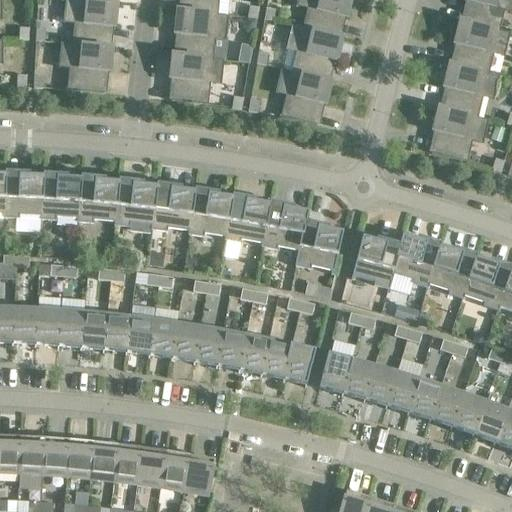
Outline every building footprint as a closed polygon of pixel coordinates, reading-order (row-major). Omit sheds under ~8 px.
[(76,24),(74,46),(107,49),(109,27),(113,28),(113,29),(114,30),(117,5),(112,5),(79,1),(65,0),(63,24),(64,24),(64,22),(76,24)] [(183,0),(182,12),(215,16),(216,0),(183,0)] [(310,9),(304,30),(336,38),(342,17),(346,18),(345,19),(347,20),(351,0),(297,0),(296,7),(297,8),(298,6),(310,9)] [(470,2),(465,24),(497,31),(502,10),(511,12),(511,0),(464,0),(464,2),(465,3),(466,1),(470,2)] [(256,21),(258,9),(249,8),(247,20),(256,21)] [(273,23),(275,11),(266,10),(264,22),(273,23)] [(180,35),(177,57),(210,60),(213,38),(225,39),(225,41),(226,41),(228,17),(215,16),(182,12),(177,12),(174,36),(175,36),(176,34),(180,35)] [(459,45),(454,67),(486,75),(491,53),(503,56),(503,58),(504,58),(510,35),(497,31),(465,24),(459,22),(453,46),(455,46),(455,44),(459,45)] [(299,52),(294,74),(326,82),(331,60),(335,61),(335,63),(336,63),(342,40),(336,38),(304,30),(291,27),(285,51),(287,51),(287,49),(299,52)] [(28,42),(28,30),(19,30),(19,42),(28,42)] [(44,43),(45,31),(36,31),(35,43),(44,43)] [(68,92),(103,95),(103,94),(102,94),(104,72),(109,72),(108,74),(110,74),(112,50),(107,49),(74,46),(61,44),(58,69),(59,69),(59,67),(72,68),(69,90),(68,90),(68,92)] [(248,65),(250,54),(242,52),(240,64),(248,65)] [(265,67),(267,55),(258,54),(256,66),(265,67)] [(171,101),(171,103),(207,106),(207,105),(206,105),(208,83),(220,84),(220,86),(221,86),(224,62),(210,60),(177,57),(172,56),(169,80),(171,81),(171,79),(175,79),(173,101),(171,101)] [(449,89),(443,111),(475,118),(481,97),(493,100),(492,101),(493,102),(499,78),(486,75),(454,67),(449,66),(443,89),(444,90),(445,88),(449,89)] [(281,118),(282,118),(316,127),(317,126),(315,125),(320,104),(325,105),(324,106),(325,107),(331,83),(326,82),(294,74),(281,71),(275,94),(276,95),(277,93),(288,96),(283,117),(282,117),(281,118)] [(17,77),(16,89),(26,89),(26,77),(17,77)] [(34,78),(33,90),(42,90),(43,78),(34,78)] [(233,98),(231,110),(240,112),(242,100),(233,98)] [(250,101),(248,113),(257,114),(259,102),(250,101)] [(431,154),(431,155),(466,164),(466,162),(465,162),(470,140),(482,143),(481,145),(483,145),(488,122),(475,118),(443,111),(438,109),(432,133),(433,133),(434,131),(438,132),(433,154),(431,154)] [(495,160),(491,172),(500,175),(503,163),(495,160)] [(6,174),(5,174),(4,220),(19,220),(19,216),(40,218),(40,221),(41,222),(43,175),(43,178),(6,176),(6,174)] [(44,175),(43,175),(41,222),(56,222),(56,218),(77,220),(77,224),(78,224),(81,178),(80,180),(44,178),(44,175)] [(82,178),(81,178),(78,224),(93,225),(93,221),(114,223),(113,227),(115,227),(119,181),(118,184),(82,180),(82,178)] [(120,181),(119,181),(115,227),(130,229),(130,225),(151,227),(150,231),(152,232),(157,186),(156,185),(156,188),(120,184),(120,181)] [(158,186),(157,186),(152,232),(167,234),(167,230),(188,232),(187,236),(189,237),(195,191),(194,191),(194,193),(157,188),(158,186)] [(196,191),(195,191),(189,237),(203,239),(204,235),(224,238),(224,242),(225,242),(233,197),(232,196),(232,199),(195,193),(196,191)] [(233,197),(225,242),(240,245),(241,241),(261,245),(260,249),(262,249),(270,203),(269,206),(233,199),(233,197)] [(271,203),(270,203),(262,249),(276,252),(277,248),(297,252),(294,268),(296,268),(307,213),(270,206),(271,203)] [(308,213),(307,213),(296,268),(310,271),(311,267),(331,272),(330,276),(333,277),(343,234),(306,225),(308,213)] [(373,287),(387,291),(403,237),(402,237),(398,248),(362,238),(350,281),(353,282),(354,278),(374,283),(373,287)] [(439,247),(403,237),(387,291),(389,291),(393,276),(413,281),(412,285),(426,289),(440,245),(439,245),(439,247)] [(441,245),(440,245),(426,289),(428,290),(429,286),(449,292),(447,296),(462,300),(476,257),(476,256),(475,259),(440,248),(441,245)] [(49,249),(44,249),(43,257),(51,258),(52,253),(49,249)] [(162,269),(163,257),(152,255),(150,267),(162,269)] [(16,258),(3,257),(2,269),(15,269),(16,258)] [(477,257),(476,257),(462,300),(463,301),(464,297),(484,304),(483,307),(497,312),(511,270),(511,268),(511,271),(476,259),(477,257)] [(29,259),(16,258),(15,269),(28,270),(29,259)] [(187,262),(186,273),(195,274),(196,263),(187,262)] [(64,268),(51,267),(50,278),(63,279),(64,268)] [(77,269),(64,268),(63,279),(76,280),(77,269)] [(111,272),(99,270),(97,281),(110,283),(111,272)] [(511,270),(497,312),(498,313),(499,309),(511,313),(511,270)] [(221,271),(219,279),(229,281),(230,273),(221,271)] [(124,273),(111,272),(110,283),(123,284),(124,273)] [(160,278),(147,276),(145,287),(158,289),(160,278)] [(172,279),(160,278),(158,289),(171,290),(172,279)] [(207,285),(194,283),(192,294),(205,296),(207,285)] [(220,287),(207,285),(205,296),(218,298),(220,287)] [(328,302),(331,291),(320,288),(318,299),(328,302)] [(254,293),(242,290),(239,301),(252,304),(254,293)] [(267,295),(254,293),(252,304),(265,306),(267,295)] [(302,303),(289,300),(286,311),(299,314),(302,303)] [(314,306),(302,303),(299,314),(311,317),(314,306)] [(61,304),(60,312),(57,350),(58,350),(58,348),(79,350),(79,352),(80,352),(83,314),(84,306),(61,304)] [(13,310),(0,309),(0,345),(11,345),(11,348),(12,348),(13,310)] [(37,311),(13,310),(12,348),(12,346),(34,347),(34,349),(37,311)] [(418,313),(407,310),(404,321),(415,325),(418,313)] [(60,312),(37,311),(34,349),(35,349),(35,347),(57,348),(57,350),(60,312)] [(107,316),(83,314),(80,352),(81,350),(102,352),(102,354),(107,316)] [(363,318),(350,314),(347,325),(360,329),(363,318)] [(130,319),(107,316),(102,354),(103,354),(103,352),(125,354),(124,357),(125,357),(130,319)] [(375,321),(363,318),(360,329),(372,332),(375,321)] [(153,322),(130,319),(125,357),(126,357),(126,355),(148,357),(148,360),(153,322)] [(176,325),(153,322),(148,360),(149,360),(149,357),(170,360),(170,363),(171,363),(176,325)] [(199,328),(176,325),(171,363),(172,361),(193,364),(193,366),(199,328)] [(409,331),(397,327),(393,338),(406,341),(409,331)] [(223,332),(199,328),(193,366),(194,366),(194,364),(215,368),(215,370),(223,332)] [(422,335),(409,331),(406,341),(418,345),(422,335)] [(245,337),(223,332),(215,370),(216,370),(217,368),(238,372),(237,374),(238,374),(245,337)] [(474,342),(484,346),(486,338),(477,335),(474,342)] [(268,341),(245,337),(238,374),(239,374),(239,372),(260,376),(260,379),(268,341)] [(291,346),(268,341),(260,379),(261,379),(261,377),(282,381),(282,383),(282,384),(291,346)] [(455,345),(443,341),(439,352),(451,356),(455,345)] [(467,349),(455,345),(451,356),(464,360),(467,349)] [(315,352),(291,346),(282,384),(283,384),(284,381),(305,386),(304,389),(305,389),(310,370),(315,352)] [(503,354),(491,350),(487,360),(499,365),(503,354)] [(511,367),(511,357),(503,354),(499,365),(511,369),(511,367)] [(351,361),(328,355),(318,390),(341,395),(341,398),(351,361)] [(374,367),(351,361),(341,398),(342,398),(342,396),(363,401),(362,404),(363,404),(374,367)] [(396,374),(374,367),(363,404),(364,404),(364,402),(385,408),(384,410),(385,410),(396,374)] [(418,380),(396,374),(385,410),(386,410),(386,408),(407,414),(406,417),(407,417),(418,380)] [(441,387),(418,380),(407,417),(408,415),(429,421),(428,424),(441,387)] [(463,395),(441,387),(428,424),(429,424),(430,422),(450,429),(449,431),(450,431),(463,395)] [(485,403),(463,395),(450,431),(451,431),(451,429),(472,436),(471,439),(485,403)] [(507,411),(485,403),(471,439),(472,439),(473,437),(493,444),(492,446),(493,447),(507,411)] [(511,412),(507,411),(493,447),(494,445),(511,451),(511,412)] [(20,439),(0,438),(0,474),(19,475),(20,439)] [(45,441),(20,439),(19,475),(42,477),(45,441)] [(69,442),(45,441),(42,477),(66,479),(69,442)] [(93,445),(69,442),(66,479),(89,481),(93,445)] [(117,447),(93,445),(89,481),(113,483),(117,447)] [(141,450),(117,447),(113,483),(137,486),(141,450)] [(165,454),(141,450),(137,486),(160,490),(165,454)] [(189,458),(165,454),(160,490),(183,494),(189,458)] [(214,462),(189,458),(183,494),(207,498),(208,494),(212,495),(216,480),(211,480),(214,462)] [(341,510),(331,507),(329,511),(366,511),(370,500),(345,493),(341,510)] [(391,511),(393,508),(370,500),(366,511),(391,511)] [(27,503),(26,511),(39,511),(40,504),(27,503)]
